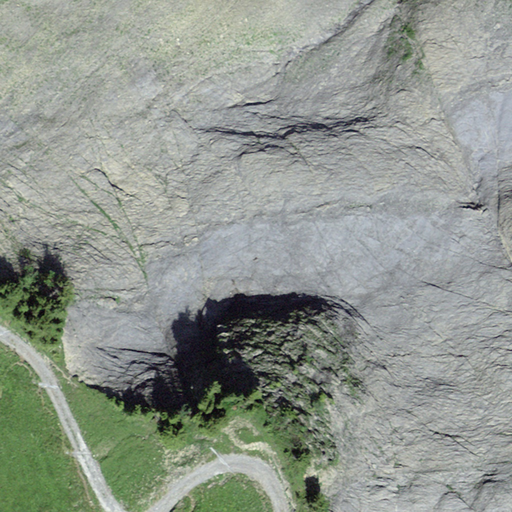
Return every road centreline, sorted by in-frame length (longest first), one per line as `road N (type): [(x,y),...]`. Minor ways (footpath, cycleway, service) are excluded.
road 1 (track): [(0,333),(51,374),(110,511)]
road 2 (track): [(162,511),(206,474),(246,468),(286,491),(290,511)]
